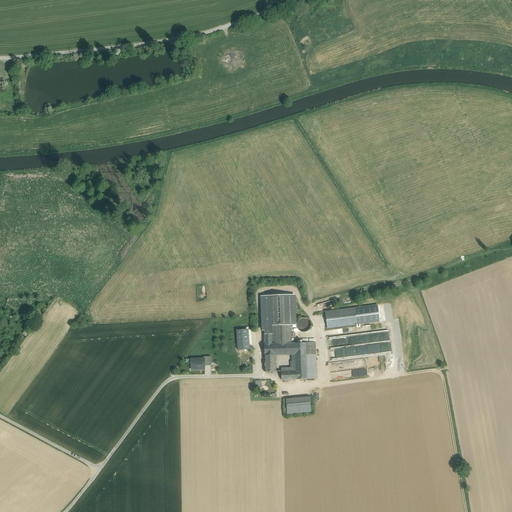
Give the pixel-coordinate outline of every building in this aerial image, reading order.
[(294,296),(262,297),(263,331),(266,331),(266,334),(272,334),(271,326),(291,325),(295,325),(294,296)] [(355,308),(325,312),(327,328),(357,325),(355,308)] [(311,328),(311,325),(310,322),(309,320),(306,319),(304,318),(301,319),(299,320),(297,323),(297,325),(297,328),(299,330),(301,332),(304,333),(307,332),(309,330),(311,328)] [(291,325),(271,326),(272,334),(272,344),(292,343),(291,325)] [(370,325),(326,331),(327,340),(371,334),(370,325)] [(251,332),(243,333),(244,345),(252,345),(251,332)] [(357,339),(327,343),(328,350),(358,347),(357,339)] [(272,344),(264,344),(264,356),(276,355),(294,355),(294,343),(292,343),(272,344)] [(306,343),(294,343),(294,355),(295,371),(296,380),(307,379),(307,363),(306,343)] [(315,343),(306,343),(307,363),(316,363),(315,343)] [(363,348),(328,353),(329,361),(364,356),(363,348)] [(276,355),(264,356),(265,372),(276,372),(276,355)] [(204,359),(191,359),(191,369),(204,369),(204,366),(211,366),(211,363),(208,363),(208,357),(204,357),(204,359)] [(365,359),(330,363),(330,371),(366,366),(365,359)] [(316,363),(307,363),(307,379),(317,379),(316,363)] [(366,368),(331,373),(332,381),(367,376),(366,368)] [(295,371),(281,371),(282,380),(296,380),(295,371)] [(351,388),(327,390),(327,397),(352,396),(351,388)] [(310,397),(286,399),(287,414),(311,412),(310,397)]
